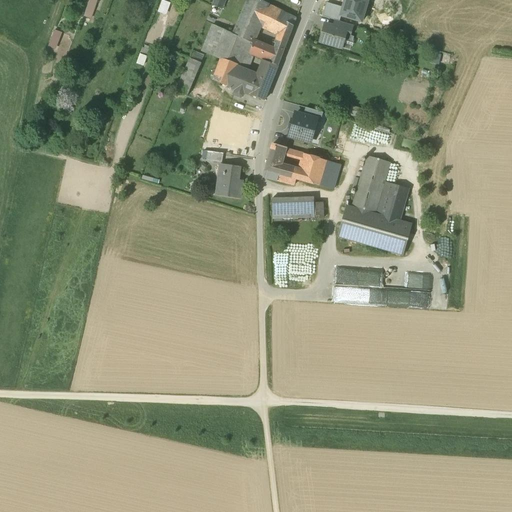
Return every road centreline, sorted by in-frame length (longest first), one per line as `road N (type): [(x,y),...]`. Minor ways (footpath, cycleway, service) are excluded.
road 1 (track): [(275,511),(258,230)]
road 2 (track): [(0,395),(263,401)]
road 3 (track): [(511,416),(263,401)]
road 4 (track): [(0,236),(37,61),(59,0)]
road 5 (residential): [(258,230),(267,115),(310,0)]
